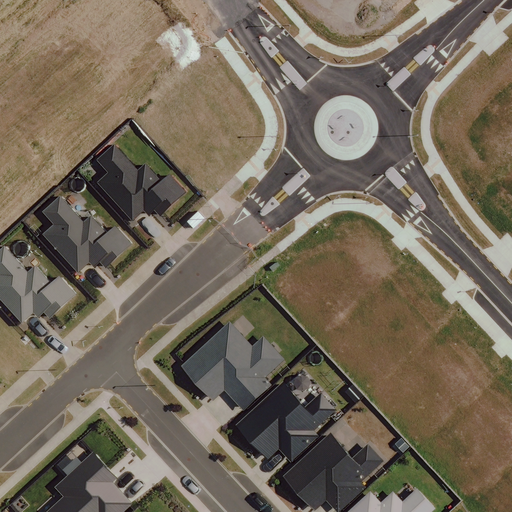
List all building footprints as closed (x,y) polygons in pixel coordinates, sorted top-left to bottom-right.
[(119,144),(102,160),(113,171),(103,180),(139,218),(150,208),(155,213),(160,208),(167,215),(191,193),(174,174),(166,182),(149,164),(143,169),(119,144)] [(64,196),(47,212),(58,223),(48,232),(84,270),(95,259),(100,265),(105,260),(112,267),(136,244),(119,226),(111,233),(94,215),(88,221),(64,196)] [(9,246),(0,254),(0,271),(2,274),(0,275),(0,290),(28,320),(39,310),(44,315),(50,310),(56,317),(81,295),(63,276),(55,284),(38,266),(32,271),(9,246)] [(231,326),(188,366),(209,389),(216,382),(222,388),(227,384),(247,405),(269,384),(262,377),(284,357),(267,339),(254,350),(231,326)] [(286,386),(242,426),(263,448),(271,441),(277,447),(282,443),(293,456),(316,435),(311,430),(332,410),(321,398),(308,410),(286,386)] [(333,436),(289,476),(311,499),(317,493),(323,498),(329,493),(341,506),(362,486),(358,481),(379,461),(368,449),(355,460),(333,436)] [(119,474),(95,449),(59,483),(68,493),(48,511),(122,511),(135,500),(114,478),(119,474)] [(429,511),(438,505),(421,486),(406,499),(397,489),(384,501),(374,490),(349,511),(429,511)]
